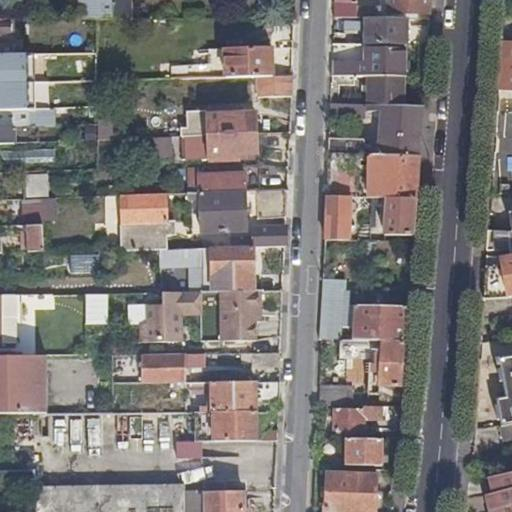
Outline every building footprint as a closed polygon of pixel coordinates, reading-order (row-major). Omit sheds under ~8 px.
[(72,0),(73,20),(113,20),(112,0),(72,0)] [(112,0),(113,20),(131,20),(130,0),(112,0)] [(336,0),(336,16),(357,17),(357,2),(352,2),(351,0),(336,0)] [(389,0),(389,12),(391,12),(418,12),(430,13),(431,3),(431,0),(389,0)] [(367,17),(366,44),(405,45),(406,18),(391,18),(367,17)] [(0,38),(13,39),(13,21),(0,21),(0,38)] [(511,91),(511,43),(503,43),(502,67),(500,91),(511,91)] [(190,66),(190,79),(258,78),(274,77),(274,48),(210,50),(210,65),(190,66)] [(332,61),(332,76),(355,76),(369,77),(405,78),(405,49),(369,48),(369,62),(332,61)] [(0,66),(0,82),(57,80),(57,82),(97,81),(97,64),(0,66)] [(355,86),(355,76),(332,76),(332,85),(355,86)] [(257,98),(292,97),(293,77),(274,77),(258,78),(257,98)] [(369,77),(368,105),(405,107),(405,78),(369,77)] [(57,82),(0,84),(0,108),(98,106),(97,81),(57,82)] [(329,155),(359,155),(372,155),(420,156),(423,108),(405,107),(368,105),(331,104),(331,116),(361,117),(361,113),(383,110),(380,149),(374,149),(374,145),(365,139),(330,139),(329,155)] [(0,112),(0,128),(12,128),(21,128),(56,127),(56,112),(11,113),(0,112)] [(183,137),(186,137),(186,135),(196,134),(196,137),(200,137),(200,125),(211,124),(211,137),(257,135),(256,118),(259,115),(256,113),(254,116),(238,116),(238,112),(188,113),(188,129),(182,129),(183,137)] [(114,122),(98,122),(99,126),(99,141),(115,140),(114,122)] [(200,125),(200,137),(211,137),(211,124),(200,125)] [(12,128),(0,128),(0,144),(22,144),(21,128),(12,128)] [(186,137),(183,137),(185,160),(185,161),(239,159),(239,155),(256,154),(258,156),(260,154),(257,152),(257,135),(211,137),(200,137),(196,137),(196,134),(186,135),(186,137)] [(171,160),(185,160),(183,137),(170,138),(171,160)] [(171,164),(171,160),(170,138),(151,139),(152,165),(171,164)] [(98,158),(98,143),(90,143),(90,159),(98,158)] [(329,155),(328,172),(359,173),(359,155),(329,155)] [(379,173),(379,198),(380,198),(417,199),(419,172),(420,156),(372,155),(372,173),(379,173)] [(189,170),(189,194),(190,203),(201,202),(202,234),(247,233),(245,175),(201,178),(200,170),(189,170)] [(25,178),(25,172),(0,173),(0,194),(19,194),(18,178),(25,178)] [(47,177),(29,177),(30,195),(47,194),(47,177)] [(288,190),(257,191),(258,220),(287,218),(287,208),(288,190)] [(122,196),(123,251),(168,250),(168,236),(176,235),(175,223),(170,224),(169,195),(122,196)] [(56,198),(41,199),(43,222),(58,221),(56,198)] [(342,198),(327,198),(325,240),(342,240),(349,240),(350,198),(342,198)] [(386,236),(414,237),(416,211),(417,199),(380,198),(380,205),(388,205),(386,236)] [(41,199),(9,200),(10,228),(27,227),(30,227),(43,227),(43,222),(41,199)] [(30,227),(27,227),(29,253),(45,253),(43,227),(30,227)] [(233,238),(233,248),(255,248),(255,247),(286,246),(286,230),(254,231),(254,238),(233,238)] [(511,249),(511,231),(510,232),(508,232),(486,230),(486,235),(485,250),(511,250),(511,249)] [(208,272),(208,277),(213,277),(255,276),(255,248),(233,248),(212,249),(212,272),(208,272)] [(174,267),(174,277),(174,286),(190,286),(190,277),(189,249),(174,250),(174,251),(174,267)] [(140,266),(174,267),(174,251),(140,252),(140,266)] [(511,255),(500,257),(501,265),(502,270),(484,271),(483,276),(482,299),(509,296),(511,295),(511,255)] [(72,258),(72,274),(98,274),(98,258),(72,258)] [(255,276),(213,277),(213,293),(264,293),(264,276),(255,276)] [(405,342),(408,307),(356,306),(350,306),(350,294),(344,294),(345,280),(323,279),(320,340),(341,341),(341,327),(353,328),(352,336),(346,335),(346,341),(371,341),(382,342),(405,342)] [(201,314),(201,293),(174,294),(162,294),(162,304),(144,305),(145,324),(136,324),(136,343),(157,342),(181,342),(181,314),(201,314)] [(109,295),(84,295),(84,325),(87,325),(109,325),(109,295)] [(0,345),(15,345),(14,296),(0,296),(0,345)] [(370,353),(371,341),(346,341),(346,353),(370,353)] [(379,385),(402,386),(402,381),(404,360),(405,342),(382,342),(379,385)] [(511,349),(496,352),(505,390),(495,392),(502,425),(511,423),(511,349)] [(281,353),(242,354),(242,365),(253,365),(253,368),(281,367),(281,358),(281,353)] [(205,354),(143,355),(144,384),(186,383),(186,368),(205,369),(205,354)] [(47,357),(0,358),(0,415),(32,415),(46,415),(47,357)] [(212,383),(213,413),(215,413),(257,413),(256,405),(279,405),(280,391),(280,382),(212,383)] [(320,387),(319,406),(345,406),(345,388),(320,387)] [(382,420),(382,407),(363,407),(363,410),(337,409),(336,432),(364,432),(364,420),(382,420)] [(112,414),(99,414),(100,445),(177,444),(185,444),(185,413),(118,414),(112,414)] [(215,413),(215,443),(257,442),(257,413),(215,413)] [(46,415),(32,415),(33,436),(33,446),(100,445),(99,414),(46,415)] [(0,435),(33,436),(32,415),(0,415),(0,435)] [(511,423),(502,425),(505,440),(511,438),(511,423)] [(383,467),(384,440),(348,439),(347,465),(383,467)] [(185,444),(177,444),(177,459),(186,458),(203,458),(203,443),(185,444)] [(33,446),(35,472),(186,469),(186,458),(177,459),(177,444),(100,445),(33,446)] [(186,469),(35,472),(36,497),(76,496),(186,493),(186,469)] [(328,473),(326,511),(376,511),(378,475),(328,473)] [(511,511),(511,473),(487,479),(491,494),(485,496),(488,511),(511,511)] [(244,492),(205,493),(205,511),(253,511),(244,511),(244,492)] [(76,496),(76,511),(205,511),(205,493),(186,493),(76,496)] [(36,497),(36,511),(76,511),(76,496),(36,497)]
